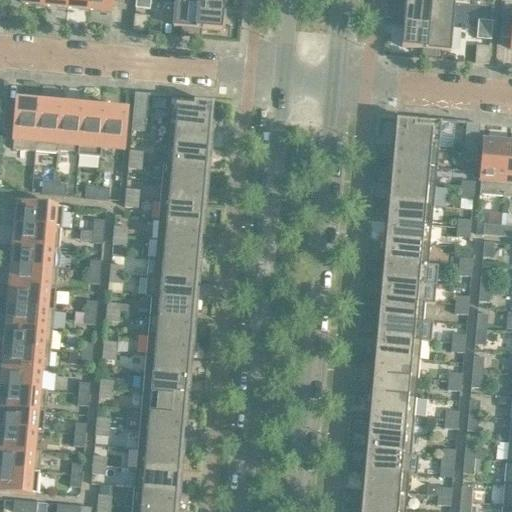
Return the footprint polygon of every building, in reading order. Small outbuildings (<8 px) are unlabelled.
[(45,0),(45,7),(57,8),(66,9),(67,0),(45,0)] [(67,0),(66,9),(78,10),(88,11),(89,11),(89,0),(67,0)] [(89,0),(89,11),(100,12),(109,12),(111,13),(111,0),(89,0)] [(151,1),(140,0),(135,0),(135,9),(150,11),(151,1)] [(454,4),(406,0),(405,0),(403,24),(452,29),(454,4)] [(224,8),(175,3),(173,28),(181,29),(181,37),(180,37),(179,38),(201,40),(202,39),(201,38),(201,30),(222,32),(224,8)] [(511,15),(502,15),(500,39),(511,39),(511,40),(511,51),(511,15)] [(146,35),(148,18),(135,16),(133,34),(146,35)] [(476,40),(491,41),(492,22),(478,21),(476,40)] [(452,29),(403,24),(401,49),(422,50),(421,58),(420,58),(420,60),(442,62),(442,60),(441,60),(442,52),(450,53),(452,29)] [(476,47),(475,65),(488,66),(490,48),(476,47)] [(145,133),(148,96),(135,94),(131,132),(145,133)] [(170,97),(167,126),(211,130),(213,105),(196,104),(196,100),(170,97)] [(14,133),(13,151),(35,153),(40,105),(17,103),(16,109),(6,108),(6,107),(4,107),(2,132),(14,133)] [(61,107),(40,105),(35,153),(57,155),(61,107)] [(83,109),(73,108),(61,107),(57,155),(58,155),(58,152),(77,154),(77,157),(78,157),(83,109)] [(104,111),(94,110),(83,109),(78,157),(100,159),(104,111)] [(127,113),(104,111),(100,159),(101,159),(102,149),(122,151),(122,152),(123,152),(127,113)] [(397,122),(395,147),(438,151),(438,148),(452,150),(455,123),(415,120),(414,124),(397,122)] [(480,126),(466,124),(463,153),(477,155),(480,126)] [(167,126),(165,145),(211,150),(212,138),(210,138),(211,130),(167,126)] [(490,143),(484,142),(479,196),(503,198),(508,144),(500,143),(500,142),(491,142),(490,143)] [(511,144),(508,144),(503,198),(511,199),(511,144)] [(165,145),(164,165),(207,169),(208,161),(210,161),(211,150),(165,145)] [(392,155),(391,166),(436,170),(438,151),(395,147),(394,155),(392,155)] [(143,154),(129,152),(129,161),(142,163),(143,154)] [(477,155),(463,153),(463,162),(476,163),(477,155)] [(142,163),(129,161),(128,170),(141,171),(142,163)] [(164,165),(162,184),(208,188),(209,177),(207,176),(207,169),(164,165)] [(391,166),(390,177),(392,177),(391,185),(435,189),(436,170),(391,166)] [(461,183),(460,192),(473,193),(474,184),(461,183)] [(42,184),(41,196),(53,197),(54,185),(42,184)] [(162,184),(160,203),(204,207),(204,199),(207,199),(208,188),(162,184)] [(66,186),(54,185),(53,197),(65,198),(66,186)] [(388,193),(387,204),(433,208),(444,209),(446,190),(435,189),(391,185),(390,193),(388,193)] [(85,188),(84,200),(96,201),(97,189),(85,188)] [(109,190),(97,189),(96,201),(108,202),(109,190)] [(139,192),(126,191),(125,200),(138,201),(139,192)] [(473,193),(460,192),(459,200),(473,201),(473,193)] [(138,201),(125,200),(124,208),(138,210),(138,201)] [(160,203),(158,222),(204,226),(205,215),(203,215),(204,207),(160,203)] [(387,204),(386,215),(388,216),(388,223),(431,227),(433,208),(387,204)] [(63,209),(18,205),(16,226),(61,230),(63,209)] [(93,221),(92,233),(104,234),(105,222),(93,221)] [(457,221),(457,230),(470,231),(471,222),(457,221)] [(158,222),(157,241),(200,245),(201,237),(203,237),(204,226),(158,222)] [(385,231),(384,242),(430,247),(431,227),(388,223),(387,231),(385,231)] [(484,225),(483,237),(499,238),(500,227),(484,225)] [(61,230),(16,226),(14,246),(60,250),(60,249),(52,248),(54,230),(61,231),(61,230)] [(511,228),(500,227),(499,238),(511,239),(511,228)] [(114,228),(113,237),(126,238),(127,229),(114,228)] [(470,231),(457,230),(456,238),(469,240),(470,231)] [(104,234),(92,233),(91,245),(103,246),(104,234)] [(126,238),(113,237),(112,246),(125,247),(126,238)] [(157,241),(155,260),(201,264),(202,253),(200,253),(200,245),(157,241)] [(384,242),(383,254),(385,254),(384,262),(428,266),(430,247),(384,242)] [(483,244),(482,259),(493,260),(494,245),(483,244)] [(60,250),(14,246),(12,267),(58,271),(60,250)] [(148,260),(146,279),(197,283),(198,276),(200,276),(201,264),(155,260),(148,260)] [(459,260),(458,269),(472,270),(472,261),(459,260)] [(90,262),(89,274),(100,275),(101,263),(90,262)] [(381,269),(380,281),(436,286),(438,267),(428,266),(384,262),(383,269),(381,269)] [(58,271),(12,267),(10,287),(56,291),(58,271)] [(124,268),(110,267),(109,275),(123,277),(124,268)] [(472,270),(458,269),(458,277),(471,278),(472,270)] [(492,273),(481,272),(479,288),(490,289),(492,273)] [(100,275),(89,274),(88,285),(99,286),(100,275)] [(123,277),(109,275),(109,284),(122,285),(123,277)] [(146,279),(145,298),(151,299),(197,303),(198,291),(196,291),(197,283),(146,279)] [(380,281),(379,292),(381,292),(381,300),(424,304),(434,305),(436,286),(380,281)] [(56,291),(10,287),(8,307),(54,311),(56,291)] [(490,289),(479,288),(478,303),(489,304),(490,289)] [(456,298),(455,307),(468,308),(469,299),(456,298)] [(151,299),(150,318),(193,322),(194,314),(196,314),(197,303),(151,299)] [(378,308),(377,319),(423,323),(424,304),(381,300),(380,308),(378,308)] [(86,303),(85,314),(96,315),(97,304),(86,303)] [(120,306),(107,305),(106,314),(119,315),(120,306)] [(54,311),(8,307),(7,328),(52,332),(54,311)] [(468,308),(455,307),(454,315),(467,317),(468,308)] [(96,315),(85,314),(84,326),(95,327),(96,315)] [(119,315),(106,314),(105,322),(119,324),(119,315)] [(488,316),(477,315),(476,331),(486,332),(488,316)] [(150,318),(148,336),(194,341),(195,330),(193,329),(193,322),(150,318)] [(377,319),(376,330),(378,330),(377,338),(421,342),(431,343),(432,324),(423,323),(377,319)] [(52,332),(7,328),(5,348),(50,352),(52,332)] [(486,332),(476,331),(474,346),(485,347),(486,332)] [(148,336),(146,356),(190,360),(191,352),(193,352),(194,341),(148,336)] [(452,336),(451,345),(465,346),(465,337),(452,336)] [(374,346),(373,357),(419,361),(421,342),(377,338),(377,346),(374,346)] [(82,343),(81,355),(93,356),(94,344),(82,343)] [(117,344),(103,343),(103,352),(116,353),(117,344)] [(465,346),(451,345),(451,354),(464,355),(465,346)] [(50,352),(5,348),(3,369),(48,373),(50,352)] [(116,353),(103,352),(102,361),(115,362),(116,353)] [(93,356),(81,355),(80,367),(92,368),(93,356)] [(146,356),(145,375),(190,379),(192,368),(189,367),(190,360),(146,356)] [(373,357),(372,368),(374,369),(374,376),(417,380),(419,361),(373,357)] [(484,359),(473,358),(472,374),(482,375),(484,359)] [(48,373),(3,369),(1,389),(47,393),(47,392),(40,391),(41,373),(48,374),(48,373)] [(482,375),(472,374),(470,389),(481,390),(482,375)] [(145,375),(143,394),(186,398),(187,390),(189,390),(190,379),(145,375)] [(449,375),(448,383),(461,385),(462,376),(449,375)] [(371,384),(370,395),(416,400),(417,380),(374,376),(373,384),(371,384)] [(113,383),(100,381),(99,390),(112,391),(113,383)] [(461,385),(448,383),(447,392),(460,393),(461,385)] [(79,384),(78,396),(89,397),(90,385),(79,384)] [(47,393),(1,389),(0,400),(0,409),(45,413),(47,393)] [(112,391),(99,390),(98,399),(112,400),(112,391)] [(143,394),(141,413),(187,417),(188,406),(186,406),(186,398),(143,394)] [(370,395),(369,407),(371,407),(370,415),(414,419),(416,400),(370,395)] [(89,397),(78,396),(77,407),(88,408),(89,397)] [(480,402),(469,401),(468,418),(478,419),(480,402)] [(45,413),(0,409),(0,429),(43,434),(45,413)] [(141,413),(139,432),(183,436),(184,428),(186,429),(187,417),(141,413)] [(444,430),(457,431),(459,414),(445,413),(444,430)] [(367,422),(366,434),(412,438),(414,419),(370,415),(370,422),(367,422)] [(478,419),(468,418),(466,433),(477,434),(478,419)] [(110,421),(96,419),(96,428),(109,430),(110,421)] [(75,425),(74,436),(85,437),(86,426),(75,425)] [(109,430),(96,428),(95,437),(108,438),(109,430)] [(43,434),(0,429),(0,450),(41,454),(41,453),(34,452),(36,434),(43,435),(43,434)] [(139,432),(138,452),(184,456),(185,444),(182,444),(183,436),(139,432)] [(366,434),(365,445),(368,445),(367,453),(410,457),(412,438),(366,434)] [(85,437),(74,436),(73,448),(84,449),(85,437)] [(476,446),(465,445),(464,460),(475,461),(476,446)] [(41,454),(0,450),(0,470),(39,474),(41,454)] [(442,451),(441,460),(454,461),(455,452),(442,451)] [(138,452),(136,471),(179,474),(180,467),(183,467),(184,456),(138,452)] [(364,461),(363,472),(409,476),(417,477),(419,458),(410,457),(367,453),(366,461),(364,461)] [(106,459),(93,458),(92,467),(106,468),(106,459)] [(441,460),(439,479),(453,480),(454,461),(441,460)] [(475,461),(464,460),(462,476),(473,477),(475,461)] [(71,465),(70,477),(82,478),(83,466),(71,465)] [(106,468),(92,467),(91,476),(105,477),(106,468)] [(39,474),(0,470),(0,492),(37,496),(39,474)] [(136,471),(134,490),(180,494),(181,482),(179,482),(179,474),(136,471)] [(363,472),(362,483),(364,483),(363,491),(407,495),(409,476),(363,472)] [(82,478),(70,477),(69,489),(80,490),(82,478)] [(511,486),(504,486),(502,507),(511,508),(511,486)] [(472,489),(461,488),(460,503),(471,504),(472,489)] [(438,489),(438,498),(451,499),(452,490),(438,489)] [(134,490),(132,509),(167,511),(176,511),(177,505),(179,505),(180,494),(134,490)] [(360,499),(359,510),(380,511),(405,511),(407,495),(363,491),(363,499),(360,499)] [(111,498),(98,497),(97,506),(111,507),(111,498)] [(451,499),(438,498),(437,507),(450,508),(451,499)] [(24,511),(25,503),(14,502),(12,511),(24,511)] [(36,511),(37,504),(25,503),(24,511),(36,511)]
